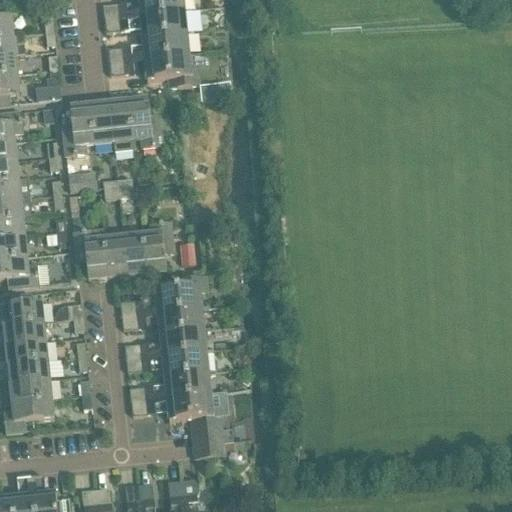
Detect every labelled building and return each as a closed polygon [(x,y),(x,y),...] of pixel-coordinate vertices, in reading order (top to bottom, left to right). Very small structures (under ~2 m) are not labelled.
[(103,10),(105,23),(185,15),(185,17),(191,16),(195,16),(193,0),(137,0),(139,11),(127,12),(127,8),(103,10)] [(141,30),(142,41),(194,36),(193,34),(187,35),(185,17),(185,15),(105,23),(106,37),(129,34),(129,31),(141,30)] [(0,42),(13,41),(11,21),(0,22),(0,42)] [(44,23),(46,37),(55,36),(53,22),(44,23)] [(55,36),(46,37),(47,51),(56,50),(55,36)] [(108,53),(110,67),(190,58),(187,38),(194,38),(194,36),(142,41),(143,53),(131,55),(131,50),(108,53)] [(0,42),(0,61),(15,60),(25,59),(23,40),(13,41),(0,42)] [(190,58),(110,67),(111,80),(134,77),(134,74),(146,73),(147,85),(169,83),(171,92),(201,88),(199,71),(191,72),(190,58)] [(0,61),(0,80),(17,78),(15,60),(0,61)] [(48,61),(50,75),(58,74),(59,74),(58,60),(48,61)] [(48,93),(60,92),(58,74),(50,75),(50,83),(47,83),(48,93)] [(19,98),(17,78),(0,80),(0,109),(11,109),(10,99),(19,98)] [(230,88),(218,89),(220,103),(231,102),(232,102),(230,88)] [(148,103),(129,105),(132,143),(142,142),(143,152),(163,150),(160,119),(150,120),(148,103)] [(129,105),(109,107),(113,146),(115,157),(134,155),(132,143),(129,105)] [(109,107),(90,109),(94,148),(113,146),(109,107)] [(94,148),(90,109),(71,111),(73,128),(64,129),(67,160),(87,158),(87,148),(94,148)] [(0,148),(14,147),(13,137),(23,135),(21,116),(0,117),(0,148)] [(0,148),(0,167),(17,166),(14,147),(0,148)] [(49,149),(50,162),(58,162),(57,148),(49,149)] [(58,162),(50,162),(52,176),(60,176),(58,162)] [(0,167),(0,186),(19,184),(17,166),(0,167)] [(95,175),(69,178),(71,196),(97,193),(95,175)] [(0,186),(0,205),(30,203),(28,183),(19,184),(0,186)] [(132,183),(118,184),(119,194),(133,192),(132,183)] [(104,186),(104,195),(119,194),(118,184),(104,186)] [(53,186),(54,200),(62,199),(61,186),(53,186)] [(133,192),(119,194),(120,202),(134,200),(133,194),(133,192)] [(119,194),(104,195),(105,203),(120,202),(119,194)] [(62,199),(54,200),(56,214),(64,213),(62,199)] [(0,205),(0,225),(23,223),(32,222),(30,203),(0,205)] [(73,223),(75,236),(84,235),(83,222),(73,223)] [(0,225),(0,244),(25,242),(23,223),(0,225)] [(57,225),(58,239),(66,238),(65,224),(57,225)] [(152,237),(142,238),(146,278),(166,276),(164,258),(174,257),(171,226),(151,228),(152,237)] [(84,235),(75,236),(78,267),(88,266),(90,284),(107,282),(103,242),(102,233),(84,235)] [(66,238),(58,239),(60,253),(68,252),(66,238)] [(142,238),(123,240),(127,280),(146,278),(142,238)] [(123,240),(103,242),(107,282),(127,280),(123,240)] [(0,244),(0,263),(27,261),(25,242),(0,244)] [(181,249),(183,269),(194,268),(192,248),(181,249)] [(27,261),(0,263),(0,283),(7,283),(8,292),(39,289),(37,270),(28,271),(27,261)] [(121,307),(122,321),(208,312),(208,310),(202,310),(200,298),(207,297),(205,280),(176,283),(177,292),(154,295),(156,305),(142,307),(142,305),(121,307)] [(0,322),(3,323),(3,331),(44,327),(42,307),(33,308),(32,298),(0,301),(0,322)] [(69,324),(75,323),(83,322),(82,309),(73,309),(67,310),(69,324)] [(158,328),(159,338),(211,333),(210,331),(204,331),(202,314),(209,313),(208,312),(122,321),(124,334),(145,332),(145,329),(158,328)] [(83,322),(75,323),(76,338),(85,337),(83,322)] [(3,331),(5,350),(46,346),(44,327),(3,331)] [(126,350),(127,364),(213,355),(213,353),(206,354),(204,335),(211,334),(211,333),(159,338),(160,349),(147,350),(147,348),(126,350)] [(5,350),(7,369),(48,365),(46,346),(5,350)] [(77,348),(79,362),(87,361),(86,347),(77,348)] [(163,370),(164,382),(215,376),(215,374),(209,375),(207,356),(213,356),(213,355),(127,364),(129,377),(149,375),(149,371),(163,370)] [(87,361),(79,362),(80,376),(89,375),(87,361)] [(7,369),(9,389),(50,384),(48,365),(7,369)] [(130,393),(132,407),(211,398),(209,378),(216,377),(215,376),(164,382),(165,392),(151,393),(151,391),(130,393)] [(9,389),(11,408),(52,403),(50,384),(9,389)] [(81,386),(82,400),(91,399),(90,385),(81,386)] [(192,432),(192,437),(222,434),(221,429),(219,411),(212,412),(211,398),(132,407),(134,420),(155,418),(155,415),(167,414),(169,425),(191,423),(192,432)] [(91,399),(82,400),(84,414),(93,413),(91,399)] [(52,403),(11,408),(12,417),(4,418),(7,438),(26,436),(25,427),(54,424),(52,403)] [(231,433),(222,434),(223,447),(232,446),(231,433)] [(222,434),(192,437),(194,450),(195,464),(224,461),(224,455),(233,454),(232,446),(223,447),(222,434)] [(45,481),(28,483),(31,511),(67,511),(67,504),(55,505),(54,498),(46,499),(45,481)] [(19,502),(10,503),(10,511),(31,511),(28,483),(17,484),(19,502)] [(2,485),(0,485),(0,511),(10,511),(10,503),(4,503),(2,485)] [(194,485),(180,486),(183,511),(195,511),(195,508),(197,508),(194,485)] [(172,511),(183,511),(180,486),(168,488),(171,510),(172,510),(172,511)] [(152,489),(137,491),(138,511),(152,511),(153,511),(154,511),(152,489)] [(138,511),(137,491),(125,492),(126,511),(138,511)] [(109,511),(108,494),(94,495),(96,511),(109,511)] [(96,511),(94,495),(81,496),(83,511),(96,511)]
